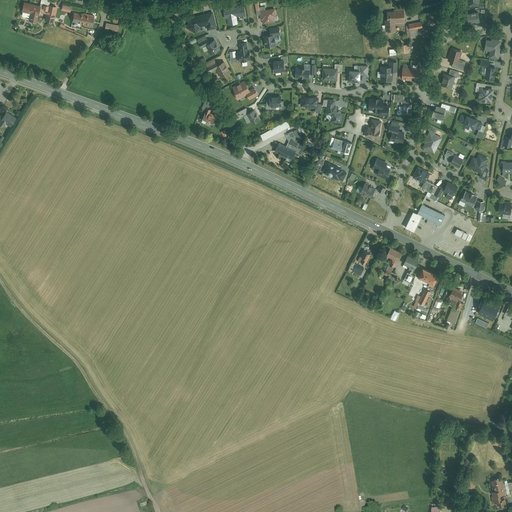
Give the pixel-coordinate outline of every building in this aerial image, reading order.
[(42,5),(24,1),(21,15),(29,17),(28,20),(37,22),(39,12),(46,14),(44,19),(54,21),(57,6),(42,3),(42,5)] [(223,7),(224,18),(227,18),(228,24),(238,23),(237,16),(246,15),(244,4),(223,7)] [(262,19),(263,23),(275,21),(274,16),(277,15),(276,7),(261,9),(262,13),(260,13),(261,20),(262,19)] [(186,27),(196,32),(200,26),(206,24),(208,29),(217,26),(212,10),(192,15),(186,27)] [(479,10),(465,12),(467,23),(481,20),(479,10)] [(387,11),(388,30),(396,29),(395,22),(405,22),(405,11),(387,11)] [(74,12),(72,22),(92,26),(94,17),(74,12)] [(409,23),(410,29),(418,28),(423,27),(422,21),(409,23)] [(119,25),(106,22),(105,28),(117,30),(119,25)] [(410,29),(409,23),(407,23),(407,38),(419,36),(418,28),(410,29)] [(270,33),(263,34),(265,47),(275,45),(275,41),(276,41),(275,35),(280,34),(279,26),(270,28),(270,33)] [(204,41),(208,40),(205,34),(196,38),(199,44),(204,41)] [(215,36),(208,40),(204,41),(210,53),(220,48),(215,36)] [(499,59),(502,41),(487,38),(485,50),(490,51),(489,58),(499,59)] [(462,50),(451,47),(448,59),(453,61),(458,62),(459,59),(462,50)] [(237,52),(238,60),(251,59),(250,50),(247,51),(240,51),(237,52)] [(279,54),(280,59),(284,58),(284,62),(288,61),(287,53),(279,54)] [(214,64),(217,63),(214,58),(205,62),(208,67),(214,64)] [(280,59),(273,59),(274,71),(285,69),(284,62),(284,58),(280,59)] [(230,72),(224,59),(217,63),(214,64),(221,77),(230,72)] [(466,61),(459,59),(458,62),(453,61),(452,66),(463,69),(466,61)] [(381,65),(380,79),(392,80),(392,70),(397,70),(397,60),(390,60),(390,65),(381,65)] [(323,67),(323,79),(337,80),(338,72),(342,72),(342,63),(335,63),(335,67),(323,67)] [(368,64),(360,64),(360,69),(348,69),(347,82),(356,82),(356,80),(361,80),(361,74),(368,74),(368,64)] [(419,67),(402,66),(402,79),(418,79),(419,67)] [(487,66),(485,78),(495,79),(496,68),(489,67),(487,66)] [(296,67),(295,77),(309,78),(310,73),(310,68),(296,67)] [(451,68),(449,73),(456,75),(456,76),(457,76),(459,71),(451,68)] [(449,73),(445,72),(441,83),(452,87),(456,76),(456,75),(449,73)] [(239,98),(247,94),(250,99),(259,94),(255,86),(250,89),(245,79),(232,85),(239,98)] [(485,86),(480,86),(480,87),(478,100),(492,102),(494,88),(485,86)] [(269,98),(269,105),(270,105),(281,105),(282,93),(269,93),(269,98)] [(301,105),(316,107),(316,112),(320,113),(322,103),(318,102),(319,96),(303,94),(301,105)] [(402,100),(402,114),(410,114),(411,99),(404,98),(404,94),(394,94),(394,100),(402,100)] [(336,100),(324,98),(323,105),(327,105),(326,113),(330,113),(332,115),(331,121),(341,122),(342,112),(335,104),(336,100)] [(368,110),(379,110),(379,114),(388,114),(388,105),(384,105),(384,99),(369,98),(368,110)] [(444,118),(447,109),(455,111),(457,106),(442,102),(441,106),(436,104),(432,117),(442,120),(443,118),(444,118)] [(212,109),(206,107),(202,119),(212,123),(215,117),(210,115),(212,109)] [(247,112),(249,111),(246,107),(234,113),(237,118),(244,115),(247,122),(251,120),(247,112)] [(249,111),(247,112),(251,120),(252,123),(260,119),(255,108),(249,111)] [(0,117),(0,126),(3,128),(6,124),(11,127),(17,117),(5,110),(0,118),(0,117)] [(479,119),(467,113),(466,115),(462,114),(459,120),(463,122),(463,123),(480,130),(484,122),(478,120),(479,119)] [(367,126),(365,137),(378,139),(382,120),(372,118),(370,127),(367,126)] [(260,134),(263,139),(290,125),(287,119),(260,134)] [(405,132),(400,131),(401,125),(390,123),(388,131),(391,132),(390,140),(403,142),(405,132)] [(437,126),(431,124),(429,123),(427,130),(429,131),(434,133),(437,126)] [(307,145),(297,141),(304,139),(298,127),(288,132),(290,137),(286,146),(278,142),(275,151),(291,159),(295,152),(302,154),(307,145)] [(435,153),(442,137),(434,133),(429,131),(424,141),(425,142),(423,147),(435,153)] [(334,136),(332,147),(350,152),(352,141),(334,136)] [(452,158),(454,154),(453,154),(454,152),(448,149),(445,155),(452,158)] [(464,158),(455,153),(454,154),(452,158),(450,163),(459,167),(461,163),(464,158)] [(473,156),(468,166),(482,173),(484,167),(489,158),(478,153),(476,158),(473,156)] [(378,169),(376,174),(386,178),(389,170),(385,168),(387,163),(376,158),(373,167),(378,169)] [(511,160),(503,161),(503,172),(511,172),(511,160)] [(328,161),(323,172),(342,180),(347,170),(328,161)] [(419,166),(413,176),(424,182),(425,182),(427,180),(430,172),(419,166)] [(484,167),(482,173),(480,176),(486,179),(490,173),(489,169),(484,167)] [(507,179),(499,175),(496,179),(504,184),(507,179)] [(436,184),(427,180),(425,182),(424,182),(421,187),(428,191),(426,195),(429,196),(435,184),(436,184)] [(444,187),(443,190),(447,192),(448,191),(453,194),(452,195),(454,195),(458,185),(447,180),(444,187)] [(365,181),(360,192),(371,197),(376,186),(365,181)] [(438,185),(435,184),(429,196),(437,200),(439,196),(440,196),(443,190),(444,187),(438,185)] [(466,191),(461,201),(472,207),(478,197),(466,191)] [(477,200),(476,209),(484,210),(484,200),(477,200)] [(500,200),(499,212),(511,213),(511,207),(511,202),(500,200)] [(404,208),(412,212),(416,204),(407,201),(404,208)] [(422,203),(418,212),(417,212),(422,214),(421,216),(437,223),(440,225),(445,213),(422,203)] [(458,228),(455,234),(467,240),(470,234),(458,228)] [(386,254),(392,257),(389,264),(395,266),(402,251),(390,246),(386,254)] [(364,249),(358,261),(366,265),(372,253),(364,249)] [(420,258),(408,253),(403,264),(410,267),(405,279),(412,282),(416,274),(413,273),(420,258)] [(364,269),(355,265),(352,271),(361,275),(364,269)] [(423,265),(419,276),(434,282),(438,272),(423,265)] [(454,286),(449,295),(460,300),(464,291),(454,286)] [(421,296),(419,301),(425,304),(432,290),(425,287),(421,296)] [(419,301),(421,296),(418,294),(413,306),(416,307),(419,301)] [(493,319),(500,305),(485,298),(478,312),(493,319)] [(458,301),(456,307),(460,310),(462,310),(464,303),(458,301)] [(451,308),(447,320),(456,323),(460,310),(456,307),(451,308)] [(395,310),(391,319),(396,321),(400,312),(395,310)] [(491,492),(495,509),(503,507),(508,506),(504,492),(505,492),(501,479),(492,481),(495,491),(491,492)] [(467,482),(468,490),(475,489),(474,481),(467,482)]
